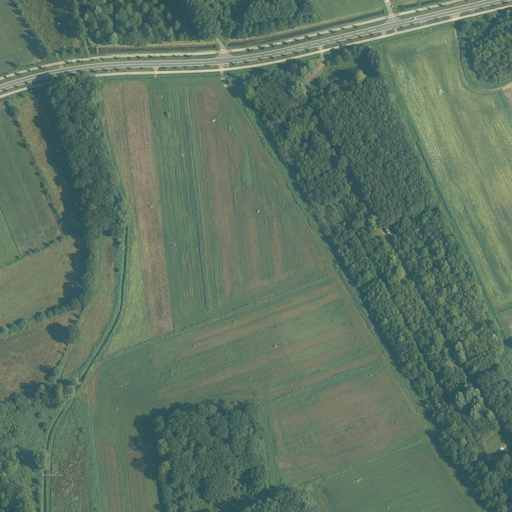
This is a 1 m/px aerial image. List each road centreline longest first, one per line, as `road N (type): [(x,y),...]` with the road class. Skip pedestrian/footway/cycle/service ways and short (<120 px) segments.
road 1 (track): [(222,70),(393,372),(488,511)]
road 2 (track): [(90,229),(92,277),(50,386),(78,394),(52,450),(47,511)]
road 3 (secondary): [(0,89),(88,68),(224,62)]
road 4 (secondary): [(224,62),(395,25)]
road 5 (track): [(90,229),(50,74)]
